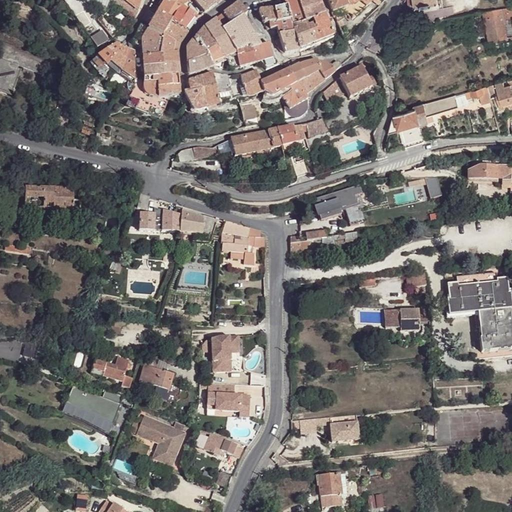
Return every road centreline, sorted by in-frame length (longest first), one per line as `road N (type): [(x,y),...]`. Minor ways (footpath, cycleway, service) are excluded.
road 1 (unclassified): [(156,173),(157,189),(168,197),(277,236),(276,409),(232,511)]
road 2 (unclassified): [(156,173),(272,194),(430,146),(511,138)]
road 3 (unclassified): [(156,173),(181,143),(304,120),(312,94),(353,60),(358,41)]
road 4 (unclassified): [(0,136),(156,173)]
